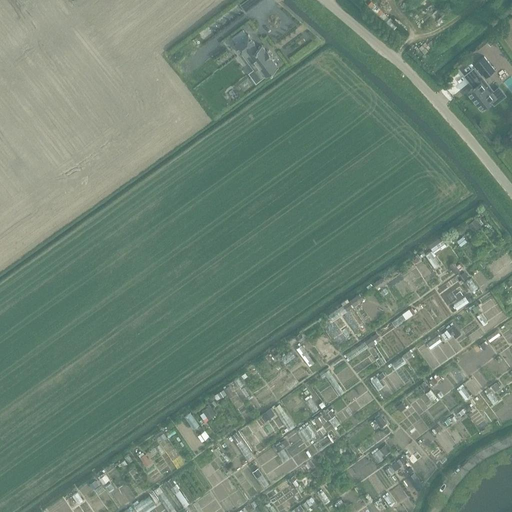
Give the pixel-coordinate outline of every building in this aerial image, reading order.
[(244,0),(240,3),(247,12),(262,0),(244,0)] [(242,30),(232,38),(236,44),(234,45),(241,54),(242,53),(243,54),(241,55),(243,58),(245,56),(255,69),(250,73),(257,83),(266,76),(278,66),(277,65),(278,64),(273,57),(272,58),(271,57),(272,56),(271,55),(267,51),(267,50),(266,50),(261,45),(257,48),(253,44),(255,43),(248,34),(246,36),(242,30)] [(491,37),(485,42),(489,47),(492,47),(496,43),(491,37)] [(486,78),(495,70),(484,56),(474,64),(486,78)] [(474,67),(464,75),(474,87),(468,92),(481,108),(490,101),(494,105),(506,96),(499,86),(493,91),(474,67)] [(474,219),(470,224),(475,229),(479,225),(474,219)] [(440,236),(429,244),(435,252),(446,244),(440,236)] [(383,277),(374,282),(376,287),(385,282),(383,277)] [(328,312),(333,319),(365,300),(361,292),(328,312)] [(458,308),(473,299),(469,294),(455,303),(458,308)] [(449,328),(456,337),(461,332),(455,324),(449,328)] [(350,359),(381,338),(377,332),(346,353),(350,359)] [(428,343),(431,348),(442,340),(438,335),(428,343)] [(403,356),(392,363),(396,368),(406,361),(403,356)] [(320,372),(324,379),(328,376),(340,394),(344,392),(329,367),(320,372)] [(496,390),(502,386),(499,381),(492,385),(496,390)] [(211,405),(200,412),(205,421),(217,414),(211,405)] [(322,416),(312,419),(315,426),(324,422),(322,416)] [(311,422),(299,429),(305,442),(317,435),(311,422)] [(296,432),(274,446),(284,461),(291,456),(286,448),(301,439),(296,432)] [(374,451),(377,458),(391,453),(387,445),(374,451)] [(145,454),(141,456),(147,464),(151,462),(145,454)] [(401,455),(392,465),(397,470),(406,459),(401,455)] [(253,470),(263,486),(269,483),(259,467),(253,470)] [(414,471),(408,477),(418,488),(424,483),(414,471)] [(174,476),(169,479),(183,507),(189,504),(174,476)] [(154,489),(168,511),(177,511),(161,485),(154,489)] [(139,511),(146,511),(157,504),(150,494),(135,505),(139,511)]
